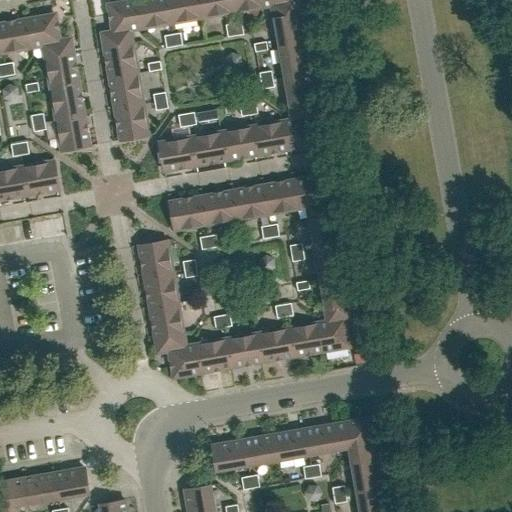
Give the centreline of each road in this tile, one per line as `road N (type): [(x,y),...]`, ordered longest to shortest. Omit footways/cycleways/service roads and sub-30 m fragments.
road 1 (residential): [(473,325),(417,0)]
road 2 (residential): [(193,414),(446,364)]
road 3 (residential): [(74,342),(60,252),(0,263)]
